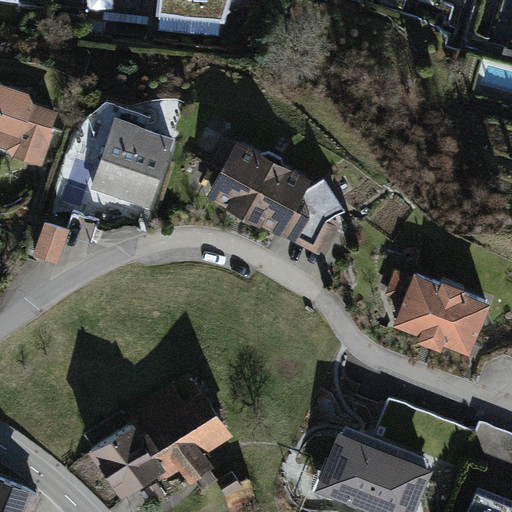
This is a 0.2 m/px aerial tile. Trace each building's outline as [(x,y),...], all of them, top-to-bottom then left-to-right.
[(163,0),(85,0),(83,15),(160,26),(163,0)] [(241,0),(163,0),(160,26),(236,38),(241,0)] [(13,162),(46,171),(62,113),(37,106),(40,95),(0,83),(0,138),(18,143),(13,162)] [(96,197),(153,216),(177,145),(120,125),(96,197)] [(245,147),(215,206),(290,245),(321,186),(245,147)] [(334,187),(320,194),(295,246),(326,262),(341,233),(334,229),(352,218),(334,187)] [(37,261),(61,268),(71,233),(47,226),(37,261)] [(423,278),(401,330),(478,361),(499,310),(423,278)] [(233,421),(191,362),(84,437),(126,496),(233,421)] [(470,432),(389,401),(377,431),(458,463),(470,432)] [(511,438),(482,427),(470,458),(511,474),(511,438)] [(344,436),(320,494),(365,511),(424,511),(440,473),(344,436)] [(37,473),(0,459),(0,502),(17,509),(24,511),(37,473)] [(251,476),(222,483),(229,511),(257,505),(251,476)] [(511,511),(511,503),(480,492),(472,511),(511,511)] [(0,511),(16,511),(17,509),(0,502),(0,511)]
